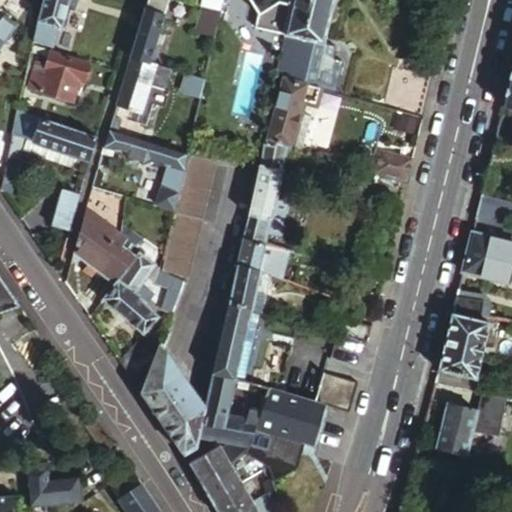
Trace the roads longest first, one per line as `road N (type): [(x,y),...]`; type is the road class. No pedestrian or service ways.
road 1 (tertiary): [(374,463),(491,0)]
road 2 (tertiary): [(0,233),(193,511)]
